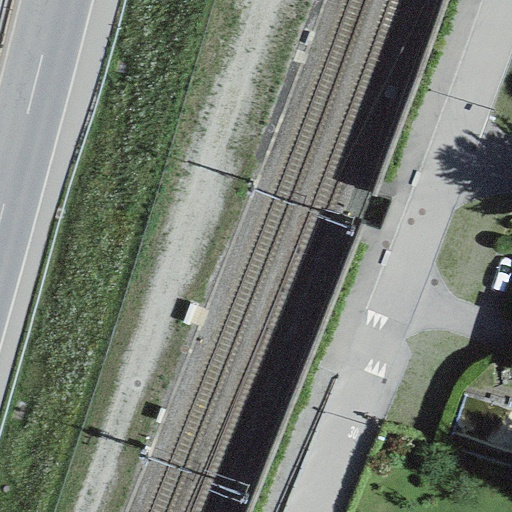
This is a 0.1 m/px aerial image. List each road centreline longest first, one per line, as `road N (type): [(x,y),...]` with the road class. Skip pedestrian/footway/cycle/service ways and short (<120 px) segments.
road 1 (track): [(271,0),(83,511)]
road 2 (unclassified): [(502,0),(316,511)]
road 3 (trunk): [(0,210),(53,0)]
road 4 (track): [(265,511),(326,367),(335,355),(377,348)]
